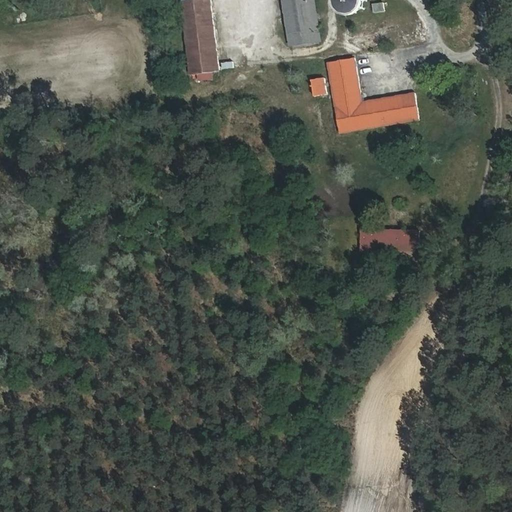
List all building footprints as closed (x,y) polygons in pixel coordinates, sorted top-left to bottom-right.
[(212,0),(180,0),(191,82),(214,79),(213,72),(221,71),(212,0)] [(321,43),(315,0),(281,0),(287,47),(321,43)] [(342,0),(348,19),(369,12),(365,0),(342,0)] [(372,4),(374,13),(385,10),(383,2),(372,4)] [(339,133),(421,122),(417,93),(362,100),(357,58),(329,61),(339,133)] [(221,62),(222,70),(234,69),(233,62),(221,62)] [(312,80),(315,97),(328,94),(325,77),(312,80)] [(421,230),(361,228),(361,252),(420,253),(421,230)]
